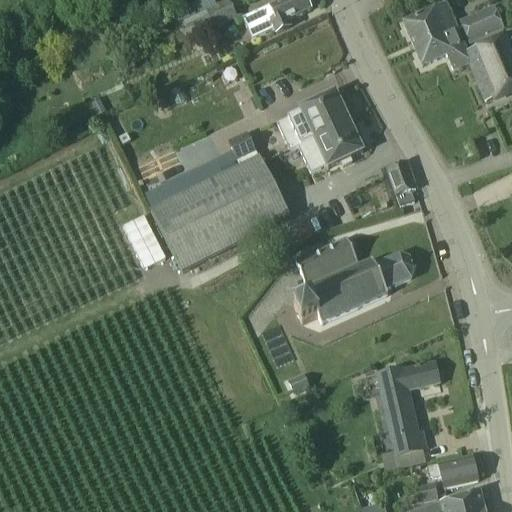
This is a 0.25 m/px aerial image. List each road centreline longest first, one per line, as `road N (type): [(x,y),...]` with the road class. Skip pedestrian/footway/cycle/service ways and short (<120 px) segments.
road 1 (unclassified): [(476,312),(425,157),(348,0)]
road 2 (unknown): [(476,312),(340,370),(334,385),(358,456)]
road 3 (unclassified): [(510,511),(476,312)]
